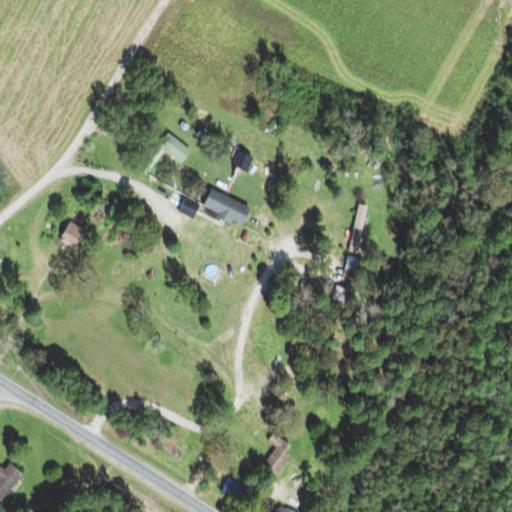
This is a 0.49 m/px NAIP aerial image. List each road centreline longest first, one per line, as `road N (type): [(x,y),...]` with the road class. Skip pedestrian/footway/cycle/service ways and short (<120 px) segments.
road 1 (residential): [(0,345),(35,285),(36,221),(48,188),(161,0)]
road 2 (residential): [(0,380),(205,511)]
